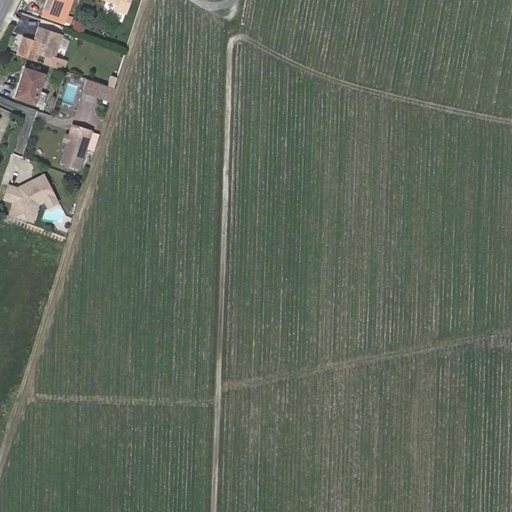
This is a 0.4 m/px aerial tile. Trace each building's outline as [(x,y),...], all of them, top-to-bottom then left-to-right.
[(72,0),(48,0),(44,16),(65,23),(72,0)] [(108,0),(117,3),(115,9),(126,13),(130,0),(108,0)] [(55,57),(62,35),(40,28),(37,37),(39,38),(38,42),(35,41),(24,37),(18,55),(37,61),(40,53),(55,58),(55,57)] [(64,61),(55,57),(55,58),(40,53),(37,61),(61,70),(64,61)] [(40,90),(44,75),(25,68),(16,97),(35,103),(36,102),(45,105),(48,92),(40,90)] [(112,76),(108,86),(115,89),(118,78),(112,76)] [(111,102),(115,89),(108,86),(88,79),(83,92),(111,102)] [(91,131),(73,125),(69,136),(67,142),(61,161),(79,167),(91,131)] [(12,213),(33,221),(39,204),(45,200),(54,195),(43,176),(33,180),(33,181),(33,182),(32,183),(30,184),(28,184),(27,183),(21,186),(20,189),(9,186),(5,199),(16,202),(12,213)] [(54,195),(45,200),(48,206),(57,202),(54,195)]
